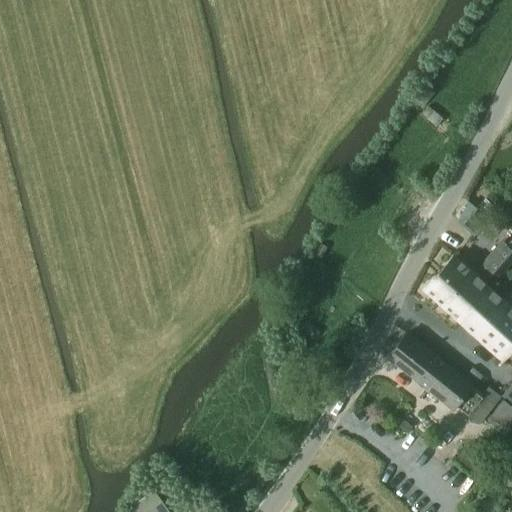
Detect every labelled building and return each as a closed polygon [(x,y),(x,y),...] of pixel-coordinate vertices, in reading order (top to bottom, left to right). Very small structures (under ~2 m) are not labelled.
[(469,203),(457,221),(473,236),(483,225),(471,215),(476,209),(469,203)] [(511,261),(511,251),(506,246),(504,244),(481,271),(493,283),(511,261)] [(423,289),(459,322),(489,290),(453,257),(423,289)] [(511,311),(489,290),(459,322),(502,362),(511,351),(511,311)] [(421,384),(439,360),(405,334),(387,358),(421,384)] [(474,387),(439,360),(421,384),(455,410),(474,387)] [(511,384),(503,395),(511,403),(511,384)] [(511,407),(503,400),(490,416),(511,434),(511,407)] [(403,419),(398,426),(408,434),(413,427),(403,419)]
